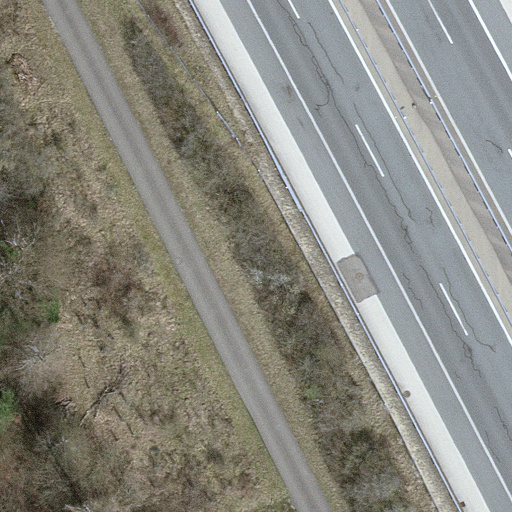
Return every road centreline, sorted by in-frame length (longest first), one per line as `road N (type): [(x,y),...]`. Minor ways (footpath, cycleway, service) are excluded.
road 1 (track): [(52,0),(292,511)]
road 2 (motorway): [(290,0),(511,424)]
road 3 (motorway): [(511,156),(427,0)]
